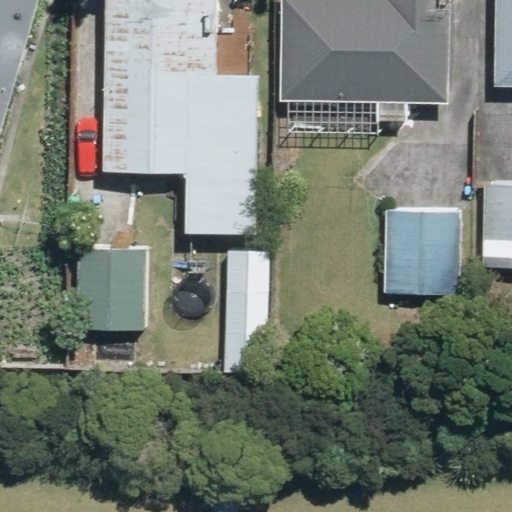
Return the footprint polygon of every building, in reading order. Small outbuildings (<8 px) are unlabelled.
[(0,0),(0,136),(39,0),(0,0)] [(107,0),(105,170),(187,171),(186,232),(258,233),(260,73),(219,73),(220,0),(107,0)] [(283,0),(282,98),(451,102),(453,0),(283,0)] [(511,0),(496,0),(495,84),(511,83),(511,0)] [(511,181),(487,181),(484,264),(511,265),(511,181)] [(466,210),(389,207),(385,294),(463,297),(466,210)] [(152,247),(83,244),(80,330),(148,333),(152,247)]
